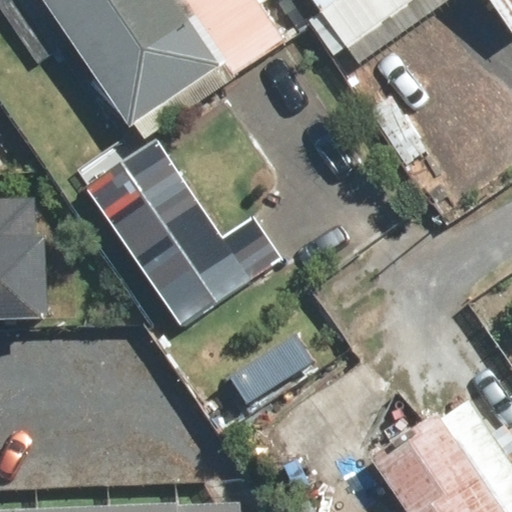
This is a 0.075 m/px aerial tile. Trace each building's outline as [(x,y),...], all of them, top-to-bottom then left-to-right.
[(263,0),(51,0),(152,145),(242,84),(239,79),(293,42),(263,0)] [(492,0),(511,28),(511,0),(321,0),(355,48),(425,0),(492,0)] [(185,180),(116,227),(183,325),(252,278),(185,180)] [(34,200),(0,201),(0,319),(72,319),(71,236),(36,237),(34,200)] [(511,511),(511,462),(475,408),(359,488),(375,511),(511,511)]
